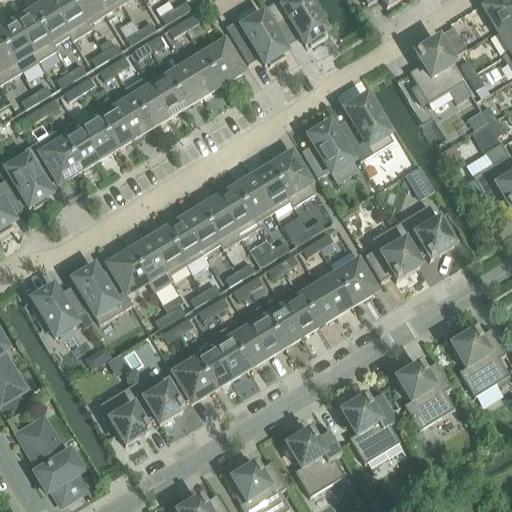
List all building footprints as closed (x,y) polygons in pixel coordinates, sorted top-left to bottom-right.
[(69,0),(56,0),(49,4),(70,39),(69,40),(72,45),(92,33),(89,28),(87,29),(69,0)] [(93,0),(69,0),(87,29),(89,28),(105,18),(93,0)] [(93,0),(105,18),(122,7),(117,0),(93,0)] [(283,1),(265,12),(285,44),(297,36),(307,52),(328,39),(303,0),(299,0),(287,7),(283,1)] [(361,0),(367,9),(380,1),(382,4),(381,4),(386,12),(405,0),(361,0)] [(511,24),(511,0),(502,0),(484,11),(497,34),(511,24)] [(49,4),(31,15),(53,50),(54,49),(69,40),(70,39),(49,4)] [(173,12),(178,20),(191,12),(186,4),(173,12)] [(178,20),(173,12),(160,20),(165,28),(178,20)] [(54,49),(53,50),(31,15),(14,26),(38,66),(57,54),(54,49)] [(181,25),(186,34),(199,26),(194,18),(181,25)] [(244,63),(256,56),(266,72),(287,59),(262,18),(242,30),(238,23),(225,31),(244,63)] [(511,24),(497,34),(510,55),(511,54),(511,24)] [(186,34),(181,25),(168,33),(173,42),(186,34)] [(0,41),(21,76),(38,66),(14,26),(0,34),(0,41)] [(138,33),(143,42),(156,34),(151,26),(138,33)] [(452,31),(441,38),(455,60),(466,53),(452,31)] [(143,42),(138,33),(125,41),(130,49),(143,42)] [(146,47),(151,55),(164,47),(159,39),(146,47)] [(0,89),(21,76),(0,41),(0,89)] [(471,98),(438,44),(414,59),(419,66),(420,66),(422,69),(409,77),(417,90),(411,93),(421,109),(426,106),(428,108),(449,95),(456,107),(471,98)] [(202,59),(220,89),(242,76),(224,46),(202,59)] [(103,55),(108,63),(121,55),(116,47),(103,55)] [(151,55),(146,47),(133,55),(138,63),(151,55)] [(511,76),(511,54),(510,55),(502,60),(511,76)] [(108,63),(103,55),(90,62),(95,71),(108,63)] [(202,59),(184,70),(202,100),(220,89),(202,59)] [(111,68),(116,76),(129,69),(124,60),(111,68)] [(468,82),(476,77),(468,64),(460,69),(468,82)] [(68,76),(73,84),(86,76),(81,68),(68,76)] [(116,76),(111,68),(98,76),(103,84),(116,76)] [(184,70),(167,81),(185,110),(202,100),(184,70)] [(73,84),(68,76),(56,84),(61,92),(73,84)] [(476,77),(468,82),(475,94),(484,89),(476,77)] [(132,102),(150,132),(167,121),(149,91),(150,91),(144,80),(125,92),(131,102),(132,102)] [(76,89),(81,97),(94,90),(89,81),(76,89)] [(167,81),(150,91),(149,91),(167,121),(185,110),(167,81)] [(33,97),(38,105),(51,98),(46,89),(33,97)] [(81,97),(76,89),(64,97),(69,105),(81,97)] [(38,105),(33,97),(20,105),(25,113),(38,105)] [(342,137),(361,169),(395,149),(366,101),(344,114),(354,129),(342,137)] [(114,112),(133,142),(150,132),(132,102),(131,102),(114,112)] [(41,111),(46,119),(59,111),(54,103),(41,111)] [(20,105),(12,110),(17,119),(25,113),(20,105)] [(481,115),(482,116),(489,128),(496,123),(489,110),(481,115)] [(46,119),(41,111),(28,118),(33,127),(46,119)] [(97,123),(115,153),(133,142),(114,112),(97,123)] [(98,163),(115,153),(97,123),(80,134),(98,163)] [(496,123),(489,128),(496,140),(504,136),(496,123)] [(303,160),(317,182),(329,175),(331,178),(352,166),(327,124),(306,137),(315,153),(303,160)] [(489,128),(471,138),(483,158),(486,156),(501,148),(496,140),(489,128)] [(54,179),(53,180),(58,188),(80,174),(62,144),(63,144),(57,133),(34,147),(54,179)] [(63,144),(62,144),(80,174),(98,163),(80,134),(63,144)] [(52,202),(42,187),(53,180),(54,179),(34,147),(17,158),(21,165),(5,174),(30,215),(52,202)] [(511,214),(511,166),(501,148),(486,156),(493,168),(472,181),(473,184),(468,187),(478,203),(483,200),(491,213),(504,205),(506,208),(505,208),(510,216),(511,214)] [(290,205),(289,206),(292,211),(316,197),(291,157),(269,170),(290,205)] [(371,185),(377,195),(410,175),(404,165),(371,185)] [(273,216),(289,206),(290,205),(269,170),(252,181),(273,216)] [(255,226),(256,226),(273,216),(252,181),(234,192),(255,226)] [(0,238),(15,229),(6,213),(18,206),(4,184),(0,186),(0,238)] [(431,187),(415,196),(420,204),(435,194),(431,187)] [(217,202),(241,242),(260,231),(256,226),(255,226),(234,192),(217,202)] [(199,213),(221,248),(219,248),(222,254),(241,242),(217,202),(199,213)] [(365,204),(354,210),(362,225),(373,219),(365,204)] [(393,230),(415,265),(425,259),(429,265),(453,250),(439,228),(440,228),(428,209),(393,230)] [(219,248),(221,248),(199,213),(182,224),(203,258),(219,248)] [(182,224),(165,234),(186,269),(203,258),(182,224)] [(307,232),(312,240),(324,232),(319,224),(307,232)] [(415,265),(393,230),(371,244),(377,253),(364,260),(380,286),(392,279),(395,285),(419,271),(415,265)] [(312,240),(307,232),(294,240),(299,248),(312,240)] [(165,234),(147,245),(168,279),(169,279),(186,269),(165,234)] [(315,245),(320,253),(330,247),(333,245),(328,237),(315,245)] [(130,255),(148,285),(146,286),(153,296),(172,284),(169,279),(168,279),(147,245),(130,255)] [(271,253),(276,261),(289,254),(284,245),(271,253)] [(320,253),(315,245),(302,253),(307,261),(320,253)] [(330,247),(320,253),(323,259),(333,253),(330,247)] [(276,261),(271,253),(259,261),(264,269),(276,261)] [(146,286),(148,285),(130,255),(107,269),(112,277),(113,276),(126,298),(146,286)] [(280,266),(284,275),(297,267),(292,259),(280,266)] [(375,295),(357,265),(335,279),(353,308),(375,295)] [(284,275),(280,266),(267,274),(272,282),(284,275)] [(126,298),(113,276),(112,277),(101,283),(91,267),(70,280),(99,328),(132,308),(126,298)] [(236,274),(241,283),(254,275),(249,267),(236,274)] [(241,283),(236,274),(224,282),(229,290),(241,283)] [(353,308),(335,279),(317,289),(335,319),(353,308)] [(244,288),(249,296),(262,288),(257,280),(244,288)] [(51,287),(29,300),(54,342),(76,329),(74,326),(86,318),(72,296),(60,303),(51,287)] [(202,295),(207,304),(219,296),(214,288),(202,295)] [(249,296),(244,288),(232,295),(237,304),(249,296)] [(335,319),(317,289),(300,300),(318,330),(335,319)] [(207,304),(202,295),(189,303),(194,311),(207,304)] [(282,310),(301,340),(318,330),(300,300),(282,310)] [(210,309),(215,317),(228,309),(223,301),(210,309)] [(167,317),(172,325),(184,317),(180,309),(167,317)] [(215,317),(210,309),(197,317),(202,325),(215,317)] [(265,321),(266,320),(260,310),(241,322),(247,332),(248,332),(266,361),(283,351),(265,321)] [(282,310),(266,320),(265,321),(283,351),(301,340),(282,310)] [(172,325),(167,317),(154,325),(159,333),(172,325)] [(175,330),(180,338),(193,331),(188,322),(175,330)] [(180,338),(175,330),(162,338),(167,346),(180,338)] [(230,342),(231,342),(225,331),(206,343),(212,353),(213,353),(231,383),(248,372),(230,342)] [(247,332),(231,342),(230,342),(248,372),(266,361),(248,332),(247,332)] [(506,358),(490,332),(477,340),(475,336),(451,350),(465,372),(458,376),(474,401),(509,380),(499,363),(506,358)] [(0,397),(22,384),(21,383),(19,384),(2,356),(7,353),(0,341),(0,397)] [(105,351),(99,354),(97,361),(101,367),(111,361),(105,351)] [(213,353),(212,353),(195,363),(213,393),(231,383),(213,353)] [(189,402),(188,403),(191,407),(213,393),(195,363),(174,376),(189,402)] [(404,409),(419,435),(454,413),(444,396),(451,392),(435,366),(423,373),(420,369),(397,384),(410,405),(404,409)] [(179,409),(188,403),(189,402),(174,376),(162,383),(159,378),(138,391),(137,392),(156,423),(155,423),(159,429),(182,415),(179,409)] [(145,429),(155,423),(156,423),(137,392),(138,391),(135,387),(100,409),(111,428),(125,450),(148,436),(145,429)] [(201,427),(193,430),(196,438),(215,430),(210,418),(220,414),(214,398),(193,406),(201,427)] [(349,442),(364,468),(399,446),(389,429),(396,425),(380,399),(368,407),(365,403),(342,417),(355,439),(349,442)] [(22,445),(20,446),(30,462),(32,461),(40,474),(35,477),(47,496),(52,493),(61,509),(86,493),(76,478),(81,475),(70,456),(65,459),(47,431),(50,429),(49,428),(23,444),(20,439),(19,439),(22,445)] [(294,476),(309,501),(344,480),(334,463),(341,459),(325,433),(313,440),(310,436),(287,450),(300,472),(294,476)] [(239,509),(240,511),(288,511),(279,496),(286,492),(270,466),(258,473),(255,469),(232,484),(245,505),(239,509)] [(223,511),(215,499),(203,507),(201,503),(185,511),(223,511)]
